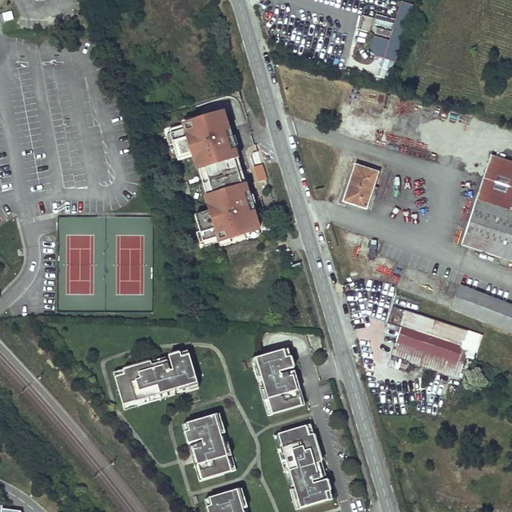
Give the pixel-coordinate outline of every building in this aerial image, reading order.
[(374,37),(369,55),(397,63),(414,7),(401,3),(390,42),(374,37)] [(12,12),(3,14),(5,22),(14,20),(12,12)] [(383,39),(385,32),(376,30),(374,37),(383,39)] [(210,112),(224,108),(223,104),(209,108),(210,111),(210,112)] [(224,108),(210,112),(210,111),(195,116),(195,117),(184,120),(186,124),(171,129),(168,130),(171,140),(174,139),(179,155),(194,150),(199,149),(202,150),(205,161),(210,176),(214,191),(218,202),(216,205),(210,206),(196,211),(201,226),(197,227),(200,238),(204,237),(218,232),(220,237),(230,234),(231,234),(246,230),(246,229),(259,225),(256,214),(257,214),(253,200),(250,189),(247,180),(243,181),(235,154),(239,152),(236,143),(233,133),(228,119),(224,108)] [(186,124),(184,120),(170,124),(171,129),(186,124)] [(199,149),(194,150),(198,163),(199,163),(205,161),(202,150),(199,149)] [(462,244),(511,260),(511,163),(491,156),(462,244)] [(205,161),(199,163),(204,178),(210,176),(205,161)] [(357,165),(345,201),(367,208),(379,173),(357,165)] [(253,169),(258,183),(268,180),(263,166),(253,169)] [(210,176),(204,178),(208,193),(214,191),(210,176)] [(207,193),(210,206),(216,205),(218,202),(214,191),(208,193),(207,193)] [(261,229),(259,225),(246,229),(246,230),(247,233),(261,229)] [(205,241),(220,237),(218,232),(204,237),(205,241)] [(511,305),(460,285),(452,308),(511,331),(511,305)] [(483,336),(391,306),(385,323),(400,329),(388,366),(405,371),(409,362),(459,378),(469,350),(478,354),(483,336)] [(115,373),(124,405),(168,392),(180,389),(198,383),(189,351),(115,373)] [(273,415),(306,405),(292,357),(287,358),(285,351),(257,359),(260,368),(255,369),(258,379),(263,378),(265,387),(273,415)] [(200,388),(198,383),(180,389),(181,393),(200,388)] [(269,416),(273,415),(265,387),(261,389),(269,416)] [(168,392),(124,405),(126,410),(170,397),(168,392)] [(200,481),(232,472),(224,445),(221,435),(226,433),(223,423),(218,424),(216,416),(184,425),(200,481)] [(301,509),(333,499),(312,425),(279,435),(292,479),(296,490),(301,509)] [(292,479),(279,435),(275,436),(288,480),(292,479)] [(224,445),(232,472),(237,470),(229,443),(224,445)] [(209,511),(244,511),(243,509),(248,508),(245,498),(240,499),(238,490),(206,500),(209,511)] [(297,510),(301,509),(296,490),(291,491),(297,510)]
